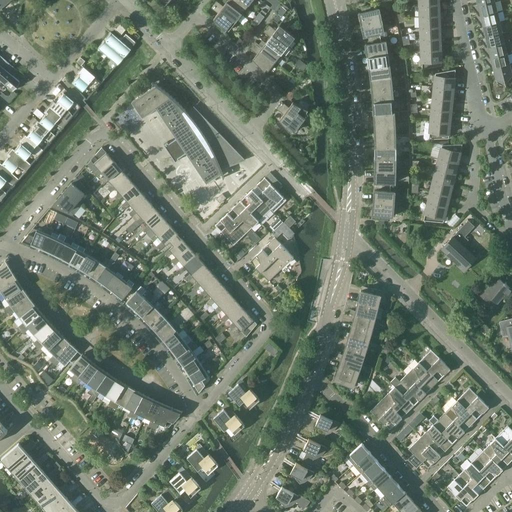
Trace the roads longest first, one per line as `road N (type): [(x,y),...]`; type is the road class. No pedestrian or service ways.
road 1 (residential): [(197,412),(263,337),(268,320),(104,131),(92,135),(0,243)]
road 2 (residential): [(197,412),(176,373),(117,307),(79,279),(0,243)]
road 3 (residential): [(32,420),(102,500),(114,503),(197,412)]
road 4 (residential): [(511,398),(351,237)]
road 5 (tertiary): [(349,194),(346,106),(328,0)]
road 6 (residential): [(168,44),(191,20),(203,19),(275,92),(250,130)]
road 7 (residential): [(439,511),(347,407),(305,379)]
